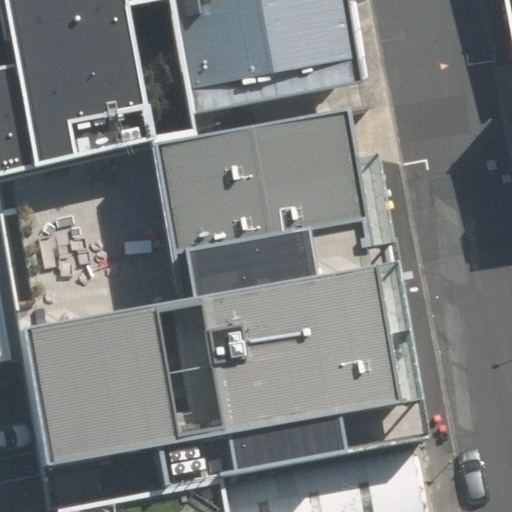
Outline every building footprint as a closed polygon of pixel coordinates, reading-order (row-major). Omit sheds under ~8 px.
[(0,0),(0,179),(149,153),(196,144),(190,116),(169,0),(0,0)] [(169,0),(190,116),(364,84),(347,0),(169,0)] [(196,144),(149,153),(176,308),(286,289),(394,267),(376,157),(351,163),(342,114),(196,144)] [(149,153),(0,179),(0,224),(21,335),(176,308),(149,153)] [(0,360),(25,356),(21,335),(0,224),(0,360)] [(417,401),(394,267),(286,289),(176,308),(21,335),(25,356),(45,471),(156,451),(163,492),(342,457),(333,417),(417,401)] [(436,511),(423,442),(342,457),(163,492),(156,451),(45,471),(52,511),(436,511)]
